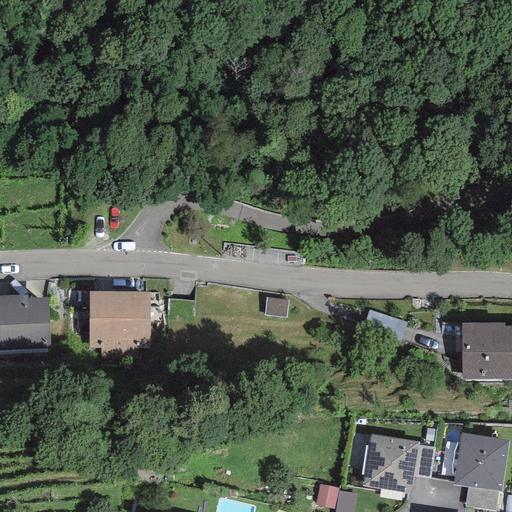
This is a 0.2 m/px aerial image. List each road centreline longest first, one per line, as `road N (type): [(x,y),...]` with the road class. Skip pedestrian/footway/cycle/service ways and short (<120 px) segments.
road 1 (tertiary): [(0,262),(136,257),(298,279),(511,287)]
road 2 (track): [(0,68),(160,41),(351,114),(433,89),(462,59)]
road 3 (track): [(293,0),(352,28),(511,65)]
